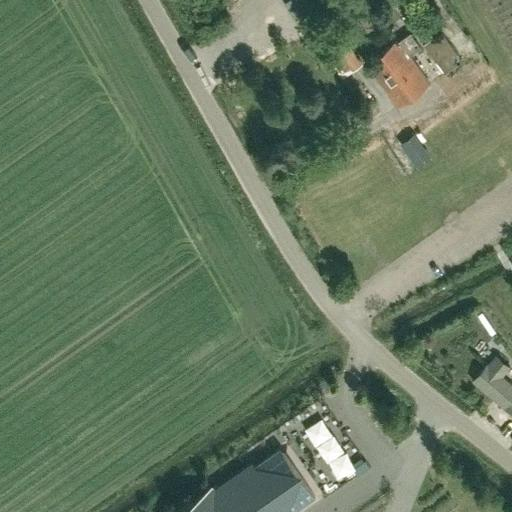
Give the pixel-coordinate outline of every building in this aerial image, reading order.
[(422,44),(443,74),(462,61),(440,31),(422,44)] [(396,40),(376,54),(388,71),(397,65),(409,81),(421,71),(409,55),(419,47),(409,33),(397,42),(396,40)] [(351,70),(361,63),(347,43),(337,50),(351,70)] [(388,71),(376,54),(366,62),(398,106),(429,83),(421,71),(409,81),(397,65),(388,71)] [(511,385),(500,376),(508,366),(495,355),(488,364),(486,363),(472,380),(504,406),(511,412),(511,385)] [(290,511),(314,496),(279,445),(213,491),(210,486),(172,511),(290,511)]
